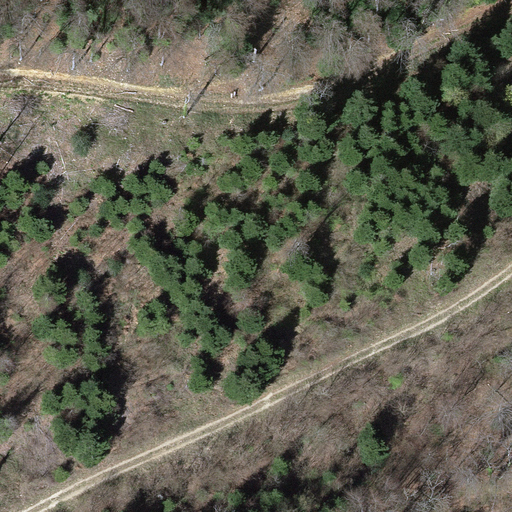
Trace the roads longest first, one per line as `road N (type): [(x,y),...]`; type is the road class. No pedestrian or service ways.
road 1 (track): [(30,511),(398,335),(511,263)]
road 2 (track): [(0,91),(281,105),(411,58),(511,3)]
